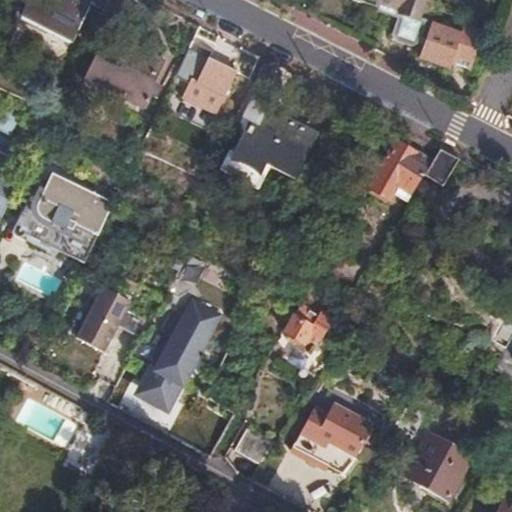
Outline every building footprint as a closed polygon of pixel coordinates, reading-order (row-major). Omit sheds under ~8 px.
[(103,0),(26,0),(23,8),(73,33),(86,8),(97,14),(99,11),(103,0)] [(133,0),(103,0),(99,11),(123,23),(133,0)] [(430,20),(431,18),(417,12),(421,0),(359,0),(396,11),(387,37),(421,49),(430,20)] [(421,49),(419,57),(448,66),(451,61),(470,67),(476,47),(479,48),(484,31),(463,24),(461,31),(430,20),(421,49)] [(172,64),(104,30),(88,65),(155,99),(172,64)] [(235,146),(289,174),(313,132),(266,108),(276,88),(258,78),(239,114),(250,119),(235,146)] [(397,180),(412,189),(422,173),(430,160),(395,139),(368,185),(384,195),(386,192),(389,193),(397,180)] [(440,184),(456,157),(438,147),(430,160),(422,173),(440,184)] [(83,261),(112,201),(53,172),(45,189),(39,185),(26,211),(22,209),(17,220),(12,229),(12,230),(12,231),(12,232),(13,233),(13,234),(14,235),(16,236),(17,237),(18,237),(20,237),(21,237),(22,236),(23,235),(24,234),(25,233),(83,261)] [(0,216),(17,181),(0,173),(0,216)] [(24,260),(13,280),(51,300),(61,280),(24,260)] [(98,295),(89,290),(80,306),(89,311),(75,337),(101,351),(115,325),(140,338),(149,322),(124,309),(128,302),(102,288),(98,295)] [(304,296),(284,331),(302,342),(308,332),(319,339),(332,317),(315,307),(316,303),(304,296)] [(175,311),(164,331),(169,335),(136,396),(170,415),(185,388),(187,390),(227,318),(195,301),(191,307),(175,311)] [(328,411),(322,422),(309,414),(293,443),(308,452),(313,444),(333,456),(324,474),(337,481),(350,464),(368,433),(328,411)] [(233,449),(248,458),(262,433),(248,425),(233,449)] [(471,455),(428,432),(406,477),(449,499),(471,455)] [(248,458),(259,464),(274,440),(262,433),(248,458)] [(511,511),(511,505),(502,500),(495,511),(511,511)]
